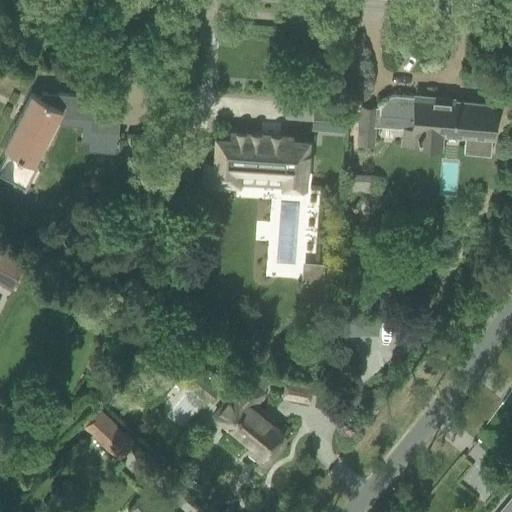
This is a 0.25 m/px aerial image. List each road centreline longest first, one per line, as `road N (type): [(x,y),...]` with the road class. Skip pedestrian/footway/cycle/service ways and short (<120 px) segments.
road 1 (residential): [(346,511),(511,309)]
road 2 (secondary): [(364,0),(511,11)]
